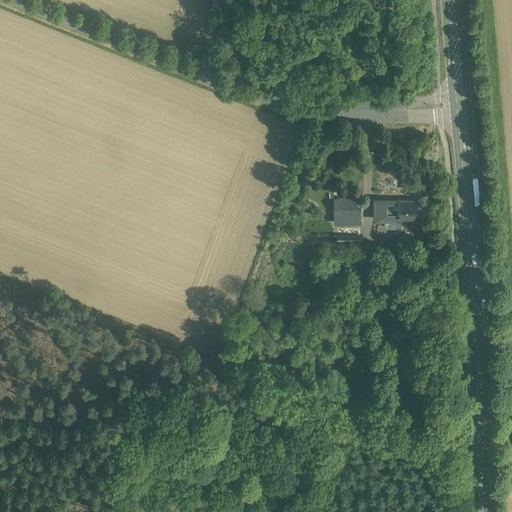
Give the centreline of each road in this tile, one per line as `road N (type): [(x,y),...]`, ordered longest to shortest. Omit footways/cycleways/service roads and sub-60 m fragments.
road 1 (unclassified): [(14,0),(319,112),(460,105)]
road 2 (primary): [(483,511),(480,349),(460,105)]
